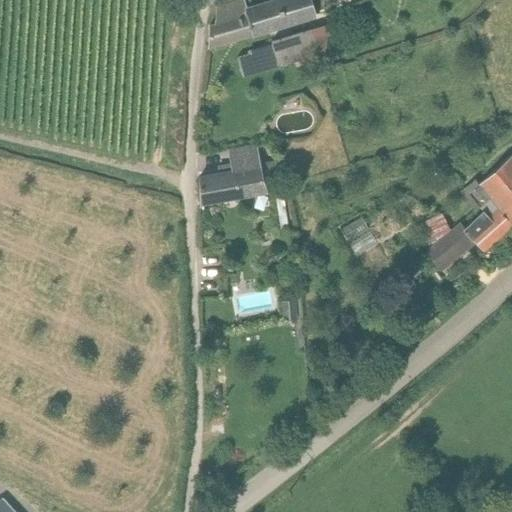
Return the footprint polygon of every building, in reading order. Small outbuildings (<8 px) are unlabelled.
[(216,25),(212,26),(208,27),(207,46),(250,34),(252,39),(316,19),(309,0),(276,0),(246,8),(248,13),(216,25)] [(248,13),(246,8),(243,0),(216,8),(212,26),(216,25),(248,13)] [(247,55),(236,58),(241,77),(314,57),(316,64),(345,55),(335,22),(270,42),(270,44),(246,51),(247,55)] [(198,203),(279,190),(274,162),(259,164),(256,147),(226,150),(229,166),(230,173),(218,175),(198,179),(198,203)] [(479,185),(511,226),(511,161),(509,159),(479,185)] [(230,173),(229,166),(216,168),(218,175),(230,173)] [(449,232),(433,245),(448,263),(473,243),(482,253),(511,226),(479,185),(475,181),(459,194),(474,212),(478,217),(463,231),(457,225),(449,232)] [(433,245),(449,232),(441,216),(418,226),(427,250),(433,245)] [(361,218),(339,231),(346,243),(368,231),(361,218)] [(368,232),(347,245),(355,257),(376,245),(368,232)] [(433,245),(427,250),(424,253),(439,271),(448,263),(433,245)] [(242,293),(243,308),(278,306),(277,291),(242,293)] [(294,301),(280,301),(281,321),(295,320),(294,301)] [(13,511),(1,499),(0,499),(0,511),(13,511)]
